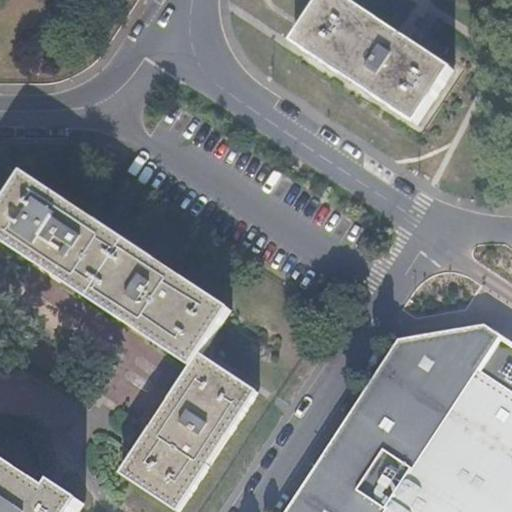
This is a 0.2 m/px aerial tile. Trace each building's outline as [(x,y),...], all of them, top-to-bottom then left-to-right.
[(301,42),(422,123),(458,69),(407,36),(353,0),(327,0),(305,36),(301,42)] [(25,177),(0,214),(0,241),(194,369),(183,387),(124,475),(178,511),(182,511),(260,395),(203,357),(232,313),(25,177)] [(387,511),(503,337),(487,327),(398,340),(285,511),(387,511)] [(511,511),(511,343),(503,337),(387,511),(511,511)] [(0,462),(0,511),(78,511),(82,506),(56,489),(52,495),(0,462)]
